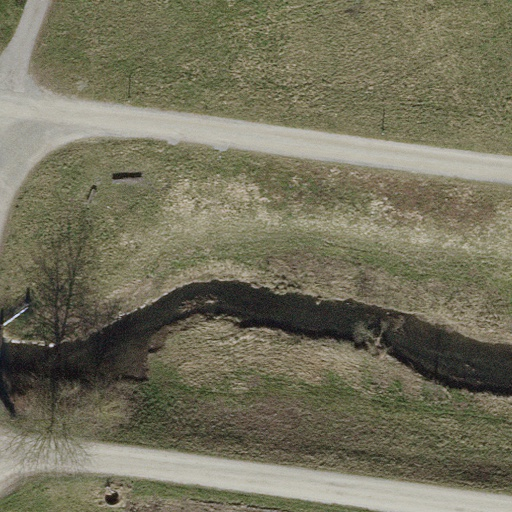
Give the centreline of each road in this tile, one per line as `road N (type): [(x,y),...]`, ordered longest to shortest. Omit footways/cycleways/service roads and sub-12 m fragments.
road 1 (track): [(0,445),(500,511)]
road 2 (track): [(13,108),(511,170)]
